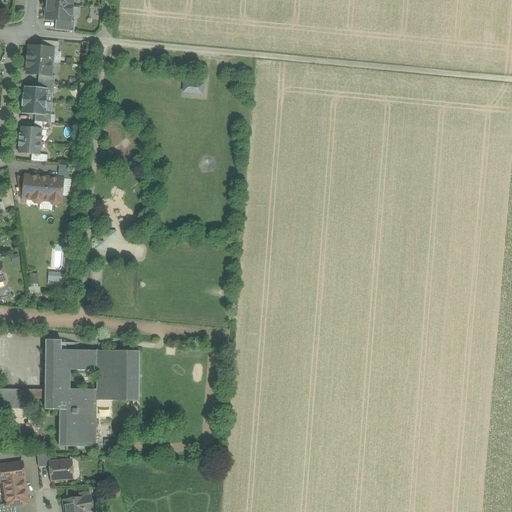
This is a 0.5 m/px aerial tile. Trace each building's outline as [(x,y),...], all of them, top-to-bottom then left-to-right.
[(73,6),(47,4),(46,11),(47,11),(46,20),(70,22),(71,15),(72,15),(73,6)] [(70,22),(56,20),(55,30),(74,32),(75,22),(70,21),(70,22)] [(59,42),(41,41),(40,47),(53,49),(53,52),(58,52),(59,42)] [(40,47),(29,46),(28,54),(27,54),(27,60),(52,62),(53,52),(53,49),(40,47)] [(52,62),(27,60),(26,67),(27,67),(27,74),(28,74),(39,75),(51,76),(52,62)] [(51,76),(39,75),(38,82),(54,83),(55,76),(51,76)] [(54,83),(38,82),(38,88),(47,89),(48,89),(48,90),(47,90),(47,91),(54,91),(54,83)] [(203,84),(188,83),(187,93),(202,94),(203,84)] [(38,88),(25,87),(24,87),(24,88),(25,88),(24,94),(23,94),(23,95),(22,101),(46,103),(47,91),(47,90),(48,90),(48,89),(47,89),(38,88)] [(46,103),(22,101),(22,107),(23,107),(22,114),(23,114),(35,115),(45,116),(45,115),(46,103)] [(45,116),(35,115),(35,122),(51,123),(51,115),(45,115),(45,116)] [(51,123),(35,122),(34,129),(42,129),(42,130),(50,131),(51,123)] [(34,129),(21,127),(20,134),(19,134),(19,135),(20,135),(19,140),(41,142),(42,130),(42,129),(34,129)] [(41,142),(19,140),(18,146),(18,147),(19,147),(19,154),(32,155),(40,155),(41,142)] [(48,156),(40,155),(32,155),(31,162),(47,163),(48,156)] [(60,166),(59,179),(63,179),(73,180),(74,167),(60,166)] [(43,201),(45,178),(25,176),(25,178),(23,199),(33,200),(33,201),(35,203),(40,204),(42,202),(43,201)] [(45,178),(43,201),(51,201),(51,202),(53,205),(58,205),(60,203),(60,202),(61,202),(62,197),(63,179),(59,179),(45,178)] [(63,179),(62,197),(71,198),(73,180),(63,179)] [(49,272),(49,283),(63,282),(63,272),(49,272)] [(62,341),(46,340),(45,390),(45,399),(45,410),(60,410),(59,447),(96,447),(96,401),(97,390),(70,390),(70,371),(97,371),(97,351),(61,351),(62,341)] [(139,351),(97,351),(97,371),(97,390),(96,401),(139,401),(139,351)] [(45,390),(1,390),(1,399),(31,399),(45,399),(45,390)] [(31,399),(1,399),(0,409),(31,410),(31,399)] [(39,455),(39,466),(50,466),(50,455),(39,455)] [(7,482),(29,480),(27,463),(5,466),(7,482)] [(76,463),(53,466),(55,484),(78,481),(77,469),(76,463)] [(29,480),(7,482),(10,507),(32,504),(29,480)] [(95,498),(70,501),(70,511),(88,511),(97,511),(95,498)]
